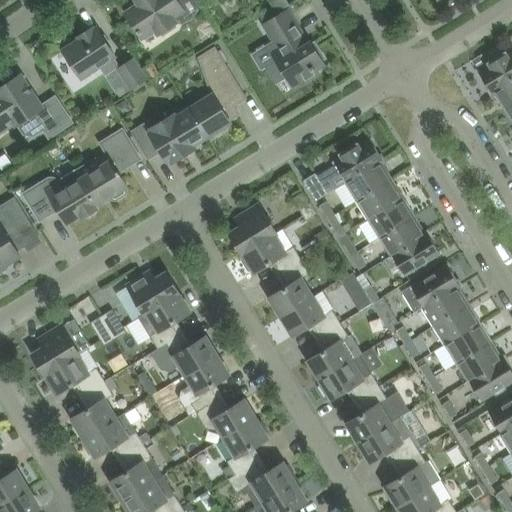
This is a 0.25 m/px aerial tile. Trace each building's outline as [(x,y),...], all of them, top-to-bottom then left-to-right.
[(137,0),(140,4),(126,13),(137,30),(142,37),(155,28),(159,33),(176,22),(176,23),(184,24),(190,19),(178,2),(176,0),(137,0)] [(287,4),(285,0),(271,0),(277,10),(287,4)] [(278,16),(265,24),(280,47),(273,52),(278,60),(267,66),(277,81),(287,75),(294,87),(318,72),(316,68),(324,63),(322,59),(324,58),(318,47),(315,48),(311,42),(308,44),(287,10),(278,16)] [(63,51),(74,67),(81,77),(115,55),(98,28),(94,30),(92,27),(79,36),(81,39),(63,51)] [(233,105),(245,97),(215,48),(200,57),(212,90),(202,96),(204,100),(190,109),(207,136),(210,134),(212,137),(226,129),(224,126),(231,121),(229,119),(239,113),(233,105)] [(492,92),(511,79),(511,53),(507,57),(505,53),(490,63),(492,66),(480,73),(492,92)] [(132,59),(119,68),(132,88),(146,79),(132,59)] [(41,107),(22,78),(20,75),(0,88),(0,131),(15,121),(16,124),(34,113),(49,137),(72,122),(56,97),(41,107)] [(505,110),(511,105),(511,79),(492,92),(493,93),(496,91),(503,102),(501,103),(505,110)] [(193,144),(207,136),(190,109),(186,111),(183,108),(178,106),(168,113),(167,118),(156,125),(150,129),(146,123),(133,131),(139,140),(149,157),(161,150),(167,160),(171,158),(173,161),(195,148),(193,144)] [(119,169),(125,166),(126,167),(140,158),(130,141),(123,129),(101,142),(109,156),(102,160),(104,163),(81,176),(98,203),(111,196),(112,198),(116,199),(126,193),(127,189),(125,187),(127,186),(119,173),(121,172),(119,169)] [(336,162),(346,179),(347,181),(383,159),(371,140),(359,148),(357,145),(342,154),(344,157),(336,162)] [(384,160),(383,159),(347,181),(358,200),(393,179),(389,172),(387,173),(380,162),(384,160)] [(95,205),(98,203),(78,170),(59,182),(55,175),(24,193),(30,202),(40,219),(58,208),(67,222),(81,214),(83,216),(85,215),(88,216),(94,212),(95,209),(97,208),(95,205)] [(304,180),(314,197),(316,200),(328,193),(316,173),(304,180)] [(397,185),(393,179),(358,200),(370,218),(402,198),(395,186),(397,185)] [(318,214),(304,191),(293,198),(307,221),(318,214)] [(12,241),(33,228),(14,198),(0,207),(8,219),(0,224),(0,270),(5,268),(6,264),(20,255),(12,241)] [(409,210),(402,198),(370,218),(381,236),(416,215),(412,209),(409,210)] [(320,206),(328,219),(335,214),(327,201),(320,206)] [(242,227),(231,234),(242,253),(277,232),(259,204),(236,218),(242,227)] [(340,211),(335,214),(328,219),(337,233),(344,228),(341,223),(345,220),(340,211)] [(420,222),(416,215),(381,236),(392,255),(428,233),(428,232),(424,234),(417,223),(420,222)] [(294,246),(293,247),(283,231),(278,234),(277,232),(242,253),(243,254),(244,253),(246,256),(242,259),(249,271),(253,268),(255,272),(273,260),(281,273),(302,260),(294,246)] [(346,233),(339,237),(351,255),(358,251),(346,233)] [(440,252),(428,233),(392,255),(404,274),(440,252)] [(366,265),(358,251),(351,255),(360,269),(366,265)] [(282,315),(313,297),(301,279),(310,273),(302,260),(281,273),(288,285),(270,296),(282,315)] [(448,266),(431,276),(403,293),(415,312),(424,306),(460,285),(448,266)] [(179,292),(167,273),(156,280),(151,271),(128,285),(145,313),(179,292)] [(365,289),(373,303),(380,298),(372,285),(365,289)] [(461,286),(460,285),(424,306),(436,325),(470,304),(466,297),(464,299),(457,288),(461,286)] [(179,292),(139,317),(158,348),(180,335),(172,323),(190,311),(179,293),(179,292)] [(380,298),(373,303),(379,312),(389,306),(383,296),(380,298)] [(324,315),(313,297),(282,315),(294,335),(312,323),(319,336),(341,323),(333,309),(324,315)] [(474,310),(470,304),(436,325),(447,343),(479,323),(472,311),(474,310)] [(113,309),(102,316),(116,338),(127,332),(113,309)] [(116,338),(102,316),(91,323),(105,345),(116,338)] [(321,379),(351,360),(340,342),(349,336),(341,323),(319,336),(327,348),(309,359),(321,379)] [(486,335),(479,323),(447,343),(458,362),(493,340),(489,334),(486,335)] [(34,355),(45,374),(80,353),(63,325),(39,339),(45,348),(34,355)] [(397,331),(405,344),(412,339),(404,326),(397,331)] [(187,347),(180,335),(158,348),(152,352),(162,369),(170,371),(180,364),(186,374),(217,355),(205,336),(187,347)] [(421,353),(412,339),(405,344),(413,358),(421,353)] [(496,347),(493,340),(458,362),(469,380),(505,358),(505,357),(501,359),(494,348),(496,347)] [(84,394),(105,381),(97,367),(88,373),(77,355),(80,353),(45,374),(46,374),(47,374),(58,393),(76,381),(84,394)] [(380,386),(371,372),(360,354),(351,360),(321,379),(323,383),(320,384),(327,395),(330,394),(332,398),(351,387),(358,399),(380,386)] [(229,374),(217,355),(186,374),(192,383),(182,390),(180,400),(190,415),(191,415),(218,398),(211,386),(229,374)] [(511,379),(511,369),(505,358),(469,380),(481,399),(511,379)] [(419,367),(428,380),(435,376),(427,363),(419,367)] [(444,389),(435,376),(428,380),(436,394),(444,389)] [(116,418),(105,400),(114,394),(105,381),(84,394),(91,406),(73,417),(85,436),(116,418)] [(399,392),(388,399),(380,386),(358,399),(366,411),(348,422),(359,442),(399,417),(410,411),(399,392)] [(226,410),(218,398),(191,415),(193,418),(199,414),(206,426),(214,428),(218,426),(225,437),(256,418),(244,399),(226,410)] [(442,405),(451,418),(458,413),(449,400),(442,405)] [(511,400),(509,402),(490,414),(502,433),(511,426),(511,400)] [(144,444),(136,430),(125,413),(116,418),(85,436),(86,439),(83,441),(90,452),(93,450),(97,456),(115,444),(122,457),(144,444)] [(418,449),(410,435),(399,417),(359,442),(371,461),(389,450),(397,462),(418,449)] [(257,461),(250,449),(268,437),(266,434),(269,432),(262,421),(258,422),(256,418),(225,437),(236,455),(227,461),(235,474),(257,461)] [(457,429),(469,447),(476,442),(464,424),(457,429)] [(511,426),(502,433),(511,448),(511,426)] [(130,469),(112,480),(124,499),(154,481),(154,480),(161,476),(158,472),(159,470),(155,463),(153,463),(150,458),(152,457),(144,444),(122,457),(130,469)] [(429,461),(427,462),(418,449),(397,462),(405,474),(386,485),(388,489),(385,491),(392,502),(396,500),(398,505),(440,479),(429,461)] [(475,457),(483,470),(490,465),(482,452),(475,457)] [(235,474),(229,478),(237,492),(244,488),(246,486),(249,491),(248,493),(253,500),(254,500),(257,504),(295,481),(293,479),(296,478),(289,466),(286,467),(283,462),(265,473),(257,461),(235,474)] [(499,479),(490,465),(483,470),(492,483),(499,479)] [(0,479),(0,506),(28,489),(16,470),(0,479)] [(154,481),(124,499),(131,511),(146,511),(154,507),(156,511),(174,511),(183,507),(175,493),(163,475),(161,476),(154,480),(154,481)] [(456,511),(457,511),(449,498),(452,497),(440,479),(398,505),(402,511),(456,511)] [(288,511),(306,501),(295,481),(257,504),(255,506),(258,511),(288,511)] [(33,511),(40,508),(28,489),(0,506),(0,511),(33,511)] [(505,507),(511,502),(504,489),(497,494),(505,507)]
